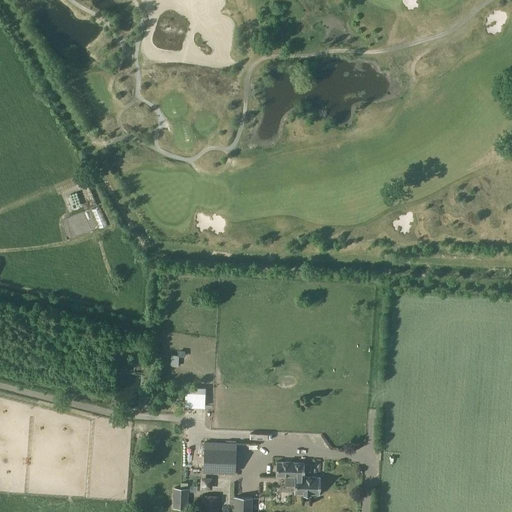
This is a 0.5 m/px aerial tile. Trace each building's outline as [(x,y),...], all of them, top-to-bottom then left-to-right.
[(204,471),(235,472),(237,443),(205,442),(204,471)] [(310,494),(320,494),(320,477),(304,476),(304,462),(276,461),(276,476),(295,476),(294,493),(304,494),(310,494)] [(174,488),(173,508),(188,508),(189,488),(174,488)] [(202,494),(200,511),(218,511),(219,495),(202,494)] [(251,511),(252,497),(235,496),(234,511),(251,511)]
